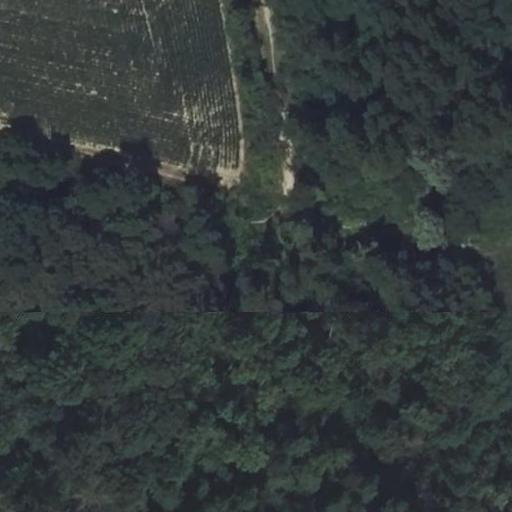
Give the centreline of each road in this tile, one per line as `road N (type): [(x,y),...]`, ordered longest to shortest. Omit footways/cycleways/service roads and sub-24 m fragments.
road 1 (track): [(264,0),(281,106),(282,204)]
road 2 (track): [(282,204),(321,222),(477,241)]
